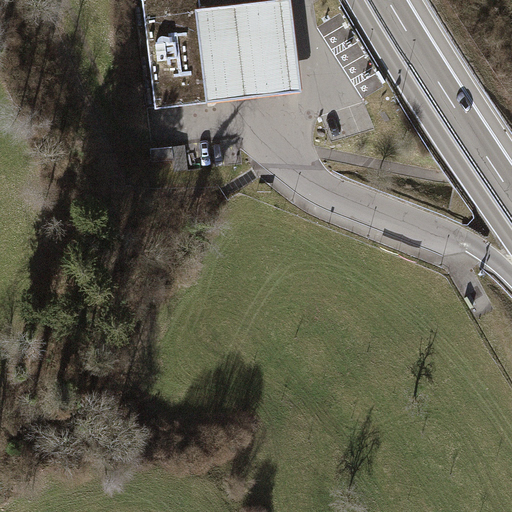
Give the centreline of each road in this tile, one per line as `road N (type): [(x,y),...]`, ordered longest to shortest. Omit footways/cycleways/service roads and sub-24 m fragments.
road 1 (trunk): [(355,0),(511,243)]
road 2 (trunk): [(511,195),(388,0)]
